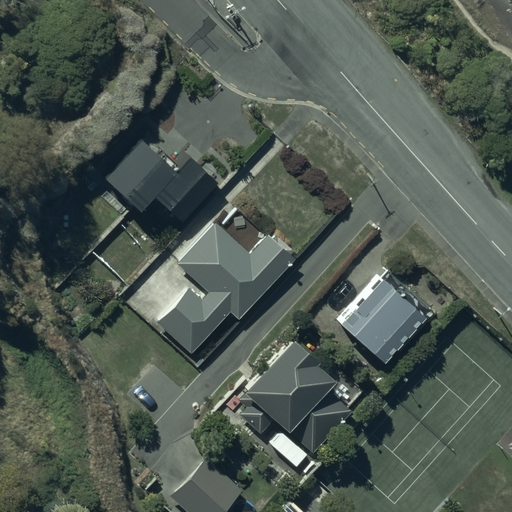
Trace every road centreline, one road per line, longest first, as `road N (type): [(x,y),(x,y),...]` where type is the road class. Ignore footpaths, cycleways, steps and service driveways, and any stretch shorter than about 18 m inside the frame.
road 1 (tertiary): [(318,48),(511,261)]
road 2 (residential): [(167,0),(244,68),(287,72),(318,48)]
